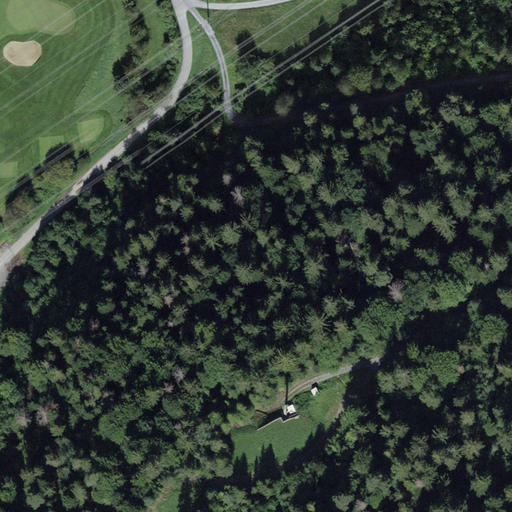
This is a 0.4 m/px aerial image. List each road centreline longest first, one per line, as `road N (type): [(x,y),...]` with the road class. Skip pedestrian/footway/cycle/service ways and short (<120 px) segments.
road 1 (track): [(180,0),(218,49),(227,110),(240,123),(511,79)]
road 2 (track): [(0,262),(179,87),(188,50),(178,0)]
